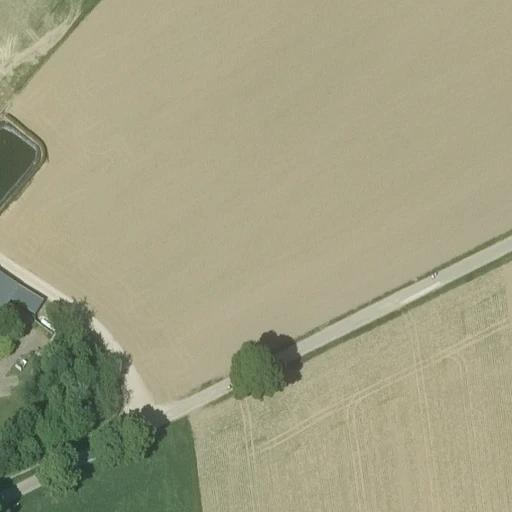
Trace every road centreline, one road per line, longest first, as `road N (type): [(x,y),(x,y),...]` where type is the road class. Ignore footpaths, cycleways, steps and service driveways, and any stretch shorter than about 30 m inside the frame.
road 1 (track): [(0,501),(511,244)]
road 2 (track): [(151,425),(126,369),(84,316),(0,258)]
